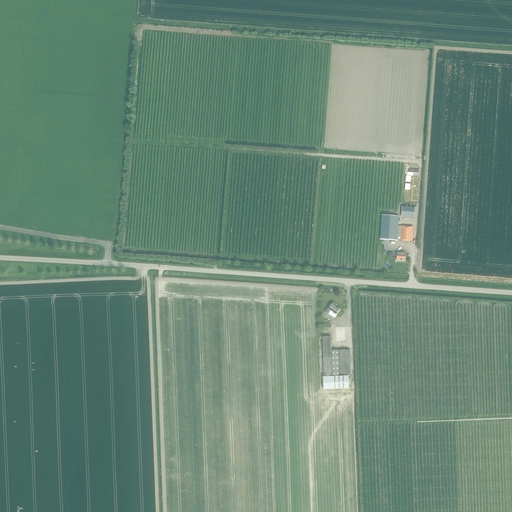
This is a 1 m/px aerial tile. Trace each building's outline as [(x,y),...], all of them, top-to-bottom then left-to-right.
[(382,173),(381,195),(394,195),(395,174),(382,173)] [(407,207),(403,207),(402,217),(414,218),(414,208),(410,208),(410,205),(407,205),(407,207)] [(399,217),(382,216),(380,240),(397,241),(397,240),(401,240),(401,241),(412,241),(413,227),(398,226),(399,217)] [(406,253),(397,252),(397,260),(406,261),(406,253)] [(328,310),(327,312),(335,318),(341,310),(337,307),(338,305),(335,303),(333,306),(331,304),(328,309),(328,310)] [(324,337),(325,376),(324,377),(324,388),(349,388),(349,376),(341,376),(341,374),(351,374),(350,350),(332,350),(332,337),(324,337)]
